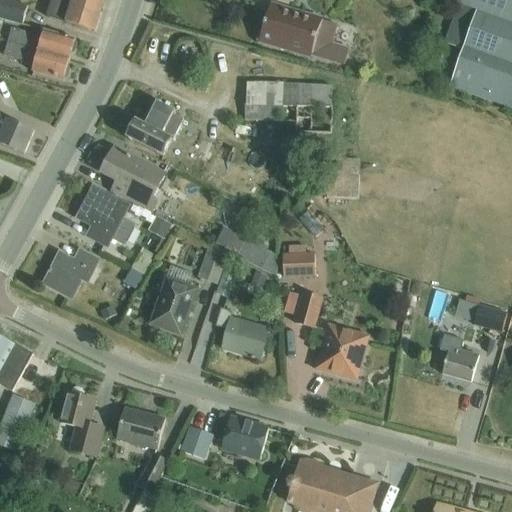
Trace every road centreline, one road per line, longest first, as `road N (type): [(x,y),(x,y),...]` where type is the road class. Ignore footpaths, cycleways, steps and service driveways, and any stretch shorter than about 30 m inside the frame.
road 1 (residential): [(511,470),(122,362),(0,306)]
road 2 (unclassified): [(0,261),(105,83),(130,0)]
